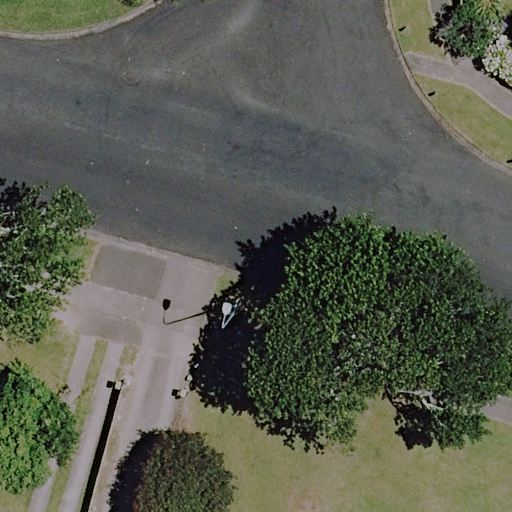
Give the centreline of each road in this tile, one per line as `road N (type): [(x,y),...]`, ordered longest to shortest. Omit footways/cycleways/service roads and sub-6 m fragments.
road 1 (residential): [(262,178),(0,109)]
road 2 (residential): [(511,276),(262,178)]
road 3 (residential): [(262,178),(310,0)]
